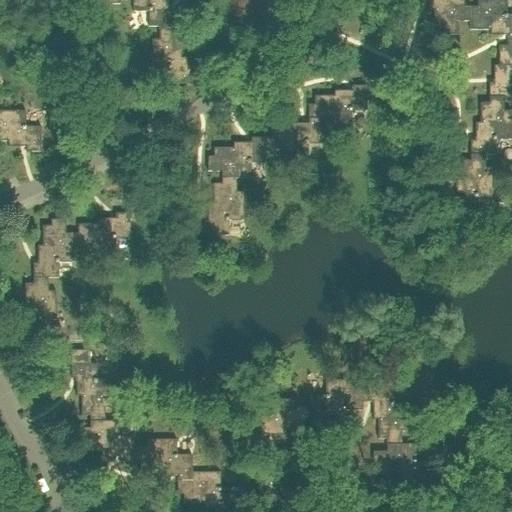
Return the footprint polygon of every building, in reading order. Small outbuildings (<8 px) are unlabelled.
[(89,0),(90,5),(119,5),(118,0),(131,0),(132,12),(147,12),(147,28),(158,28),(158,41),(151,41),(151,70),(166,70),(166,85),(191,85),(191,70),(186,70),(186,52),(181,52),(181,33),(172,33),(172,13),(167,13),(167,0),(89,0)] [(427,0),(428,11),(433,11),(433,30),(442,30),(442,36),(457,36),(456,22),(469,22),(469,31),(488,31),(488,36),(506,36),(506,46),(498,46),(498,66),(492,66),(493,83),(488,83),(488,103),(479,103),(479,123),(474,123),(474,141),(469,141),(469,161),(461,161),(461,181),(455,181),(456,198),(451,198),(451,213),(476,213),(476,198),(491,198),(491,169),(484,169),(484,156),(495,156),(495,140),(510,140),(510,111),(503,111),(503,98),(511,98),(511,15),(506,15),(505,0),(476,0),(476,7),(463,7),(463,0),(427,0)] [(366,112),(365,86),(351,86),(351,91),(333,91),(333,96),(313,96),(313,105),(307,105),(307,124),(290,124),(290,129),(270,129),(270,138),(250,138),(250,143),(233,143),(233,148),(213,148),(213,157),(207,157),(207,172),(221,172),(221,184),(212,184),(212,204),(207,204),(207,221),(202,221),(202,236),(227,236),(227,221),(243,221),(243,192),(235,192),(235,179),(250,179),(250,163),(265,163),(265,153),(278,153),(278,160),(307,160),(307,145),(322,144),(322,127),(350,127),(350,112),(366,112)] [(0,141),(7,142),(7,147),(25,147),(24,152),(39,152),(39,127),(24,127),(24,112),(0,111),(0,141)] [(129,239),(129,214),(114,214),(114,219),(97,219),(97,225),(77,225),(77,234),(65,234),(65,220),(50,221),(50,227),(42,227),(42,247),(37,247),(37,264),(32,264),(33,284),(24,285),(24,304),(19,304),(19,322),(14,322),(15,337),(40,336),(40,321),(55,320),(55,291),(47,292),(47,279),(58,279),(58,263),(73,263),(72,249),(85,248),(85,255),(114,255),(114,239),(129,239)] [(88,365),(88,352),(70,352),(70,379),(75,379),(75,397),(80,397),(80,416),(89,416),(88,428),(75,428),(75,443),(81,443),(81,452),(100,452),(100,457),(118,457),(118,462),(138,462),(138,471),(157,471),(157,476),(175,476),(175,495),(181,495),(181,503),(200,503),(200,509),(218,509),(217,511),(232,511),(233,488),(218,488),(218,473),(190,473),(190,455),(175,455),(175,440),(146,440),(145,447),(133,447),(133,436),(118,436),(118,421),(103,421),(103,408),(111,408),(111,379),(96,380),(96,364),(88,365)] [(353,388),(353,381),(324,381),(324,396),(309,396),(309,407),(296,407),(296,400),(267,400),(267,415),(252,415),(252,441),(267,440),(267,436),(284,435),(284,430),(304,430),(304,422),(324,421),(324,417),(342,417),(342,411),(361,411),(361,403),(371,403),(372,420),(377,420),(377,440),(386,440),(386,452),(372,452),(372,467),(378,467),(378,476),(398,475),(398,481),(416,481),(416,485),(431,485),(430,460),(415,460),(415,445),(401,445),(401,432),(408,432),(407,403),(392,403),(392,388),(353,388)]
